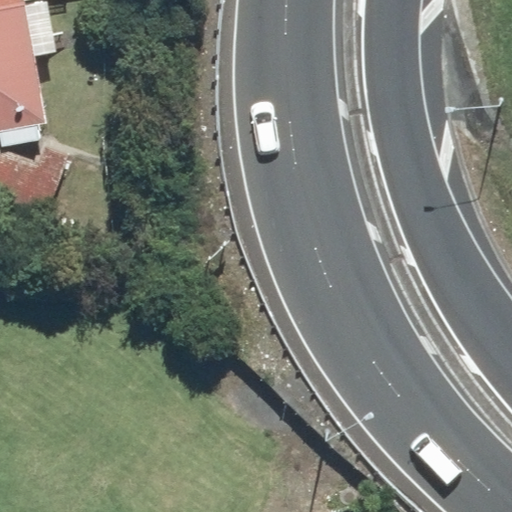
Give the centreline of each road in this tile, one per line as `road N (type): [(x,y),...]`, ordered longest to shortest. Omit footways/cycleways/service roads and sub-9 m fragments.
road 1 (motorway): [(511,507),(423,420),(349,321),(325,274),(295,170),(287,0)]
road 2 (motorway): [(395,0),(393,66),(407,142),(461,288),(511,356)]
